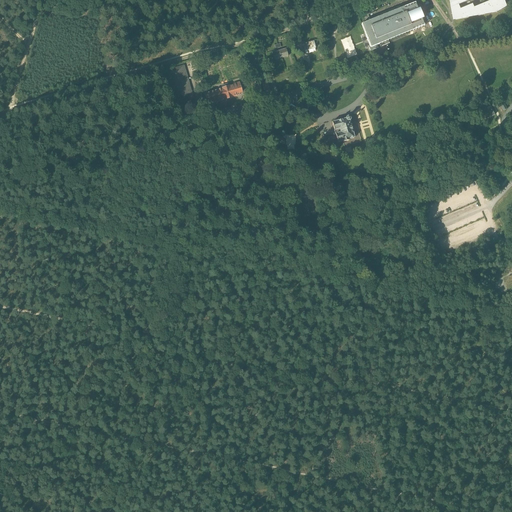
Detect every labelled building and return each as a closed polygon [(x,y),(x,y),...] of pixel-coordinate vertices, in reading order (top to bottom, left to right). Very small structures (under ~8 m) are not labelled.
[(506,6),(503,0),(493,0),(481,6),(485,14),(497,12),(497,13),(497,12),(506,7),(506,6)] [(421,10),(419,11),(415,2),(362,24),(371,47),(368,49),(369,51),(377,48),(376,45),(378,44),(379,47),(388,43),(387,41),(424,26),(421,18),(423,17),(421,10)] [(475,11),(473,5),(456,12),(452,13),(455,20),(475,11)] [(314,41),(306,44),(303,44),(305,50),(307,49),(308,50),(316,48),(314,41)] [(282,50),(279,51),(281,58),(288,56),(286,49),(282,50)] [(276,51),(272,53),(274,60),(281,58),(279,51),(276,51)] [(176,104),(194,98),(184,65),(166,70),(176,104)] [(261,93),(258,80),(250,83),(253,95),(261,93)] [(262,83),(265,96),(272,95),(268,81),(262,83)] [(207,105),(208,105),(240,95),(239,94),(243,93),(239,82),(233,83),(233,84),(231,85),(220,88),(204,93),(207,105)] [(481,121),(495,115),(491,105),(477,112),(481,121)] [(328,137),(330,145),(338,143),(343,141),(343,142),(349,140),(355,138),(350,121),(351,120),(351,119),(350,118),(350,117),(349,117),(349,116),(348,116),(347,116),(347,117),(346,117),(346,118),(332,122),(334,131),(335,134),(336,135),(328,137)]
